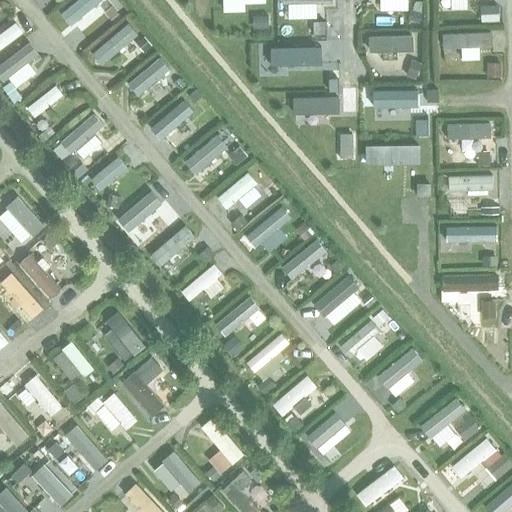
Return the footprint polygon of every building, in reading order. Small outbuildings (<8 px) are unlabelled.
[(77,0),(61,14),(72,27),(102,0),(77,0)] [(396,0),(397,8),(416,7),(415,0),(396,0)] [(117,3),(104,11),(111,21),(124,13),(117,3)] [(497,20),(498,5),(482,4),(481,19),(497,20)] [(268,26),(268,15),(253,15),(253,27),(268,26)] [(128,21),(93,54),(104,66),(139,32),(128,21)] [(327,40),(327,22),(310,22),(310,40),(327,40)] [(0,34),(0,50),(26,35),(19,23),(0,34)] [(444,50),(463,51),(463,59),(481,60),(482,45),(493,46),(494,33),(445,30),(444,50)] [(415,51),(415,33),(369,33),(369,55),(397,55),(397,51),(415,51)] [(0,76),(5,83),(41,55),(30,41),(0,64),(0,76)] [(132,78),(141,89),(170,68),(162,56),(132,78)] [(502,77),(502,61),(488,61),(488,77),(502,77)] [(27,106),(34,117),(66,96),(58,85),(27,106)] [(184,99),(153,126),(163,137),(194,111),(184,99)] [(58,144),(73,160),(101,136),(86,120),(58,144)] [(449,120),(448,137),(492,139),(493,123),(449,120)] [(185,161),(194,171),(206,162),(205,161),(226,143),(218,133),(185,161)] [(492,162),(490,148),(476,149),(478,164),(492,162)] [(119,154),(92,178),(102,189),(129,166),(119,154)] [(70,169),(84,175),(88,165),(74,159),(70,169)] [(216,196),(225,209),(260,184),(251,171),(216,196)] [(496,174),(448,174),(448,196),(496,196),(496,174)] [(151,191),(122,214),(131,226),(160,203),(151,191)] [(16,198),(0,215),(0,218),(28,244),(46,225),(16,198)] [(278,226),(287,217),(278,207),(249,233),(266,252),(286,235),(278,226)] [(167,269),(198,237),(184,223),(153,255),(167,269)] [(447,241),(498,243),(499,227),(448,224),(447,241)] [(45,254),(59,243),(51,233),(37,243),(45,254)] [(319,237),(286,263),(296,275),(328,249),(319,237)] [(20,261),(51,299),(65,288),(34,251),(20,261)] [(191,300),(205,288),(213,297),(230,282),(213,263),(182,290),(191,300)] [(501,290),(502,272),(444,269),(442,303),(459,304),(460,287),(501,290)] [(326,316),(361,286),(349,272),(314,302),(326,316)] [(10,306),(32,324),(47,305),(25,288),(10,306)] [(219,320),(227,331),(261,306),(253,295),(219,320)] [(476,322),(476,300),(459,301),(459,322),(476,322)] [(378,334),(392,321),(382,309),(341,345),(352,358),(360,351),(368,359),(386,343),(378,334)] [(118,310),(107,320),(112,326),(105,333),(128,359),(146,343),(118,310)] [(272,356),(288,343),(280,333),(246,362),(262,380),(280,365),(272,356)] [(74,340),(51,357),(72,385),(95,367),(74,340)] [(389,383),(423,360),(414,347),(380,371),(389,383)] [(153,353),(122,381),(152,415),(184,386),(170,370),(169,370),(153,353)] [(427,365),(421,375),(432,383),(438,372),(427,365)] [(23,385),(48,417),(64,405),(38,373),(23,385)] [(307,373),(272,404),(282,416),(318,384),(307,373)] [(88,404),(111,435),(136,417),(116,390),(102,401),(99,396),(88,404)] [(433,438),(467,408),(455,395),(421,425),(433,438)] [(305,396),(292,409),(300,417),(314,405),(305,396)] [(0,424),(13,445),(25,437),(1,399),(0,399),(0,424)] [(306,435),(315,446),(346,419),(337,408),(306,435)] [(293,410),(283,416),(292,430),(302,424),(293,410)] [(462,437),(482,429),(475,413),(455,421),(462,437)] [(214,415),(201,426),(220,448),(208,459),(221,474),(246,453),(214,415)] [(66,434),(97,469),(109,459),(78,423),(66,434)] [(487,434),(451,465),(462,477),(497,446),(487,434)] [(499,477),(511,466),(511,460),(499,446),(484,460),(499,477)] [(156,467),(184,499),(203,482),(175,450),(156,467)] [(60,498),(70,488),(39,457),(19,478),(27,487),(38,476),(60,498)] [(395,462),(357,494),(367,506),(405,474),(395,462)] [(257,511),(259,511),(240,490),(251,480),(242,471),(222,490),(242,511),(257,511)] [(511,482),(482,509),(484,511),(505,511),(511,506),(511,482)] [(161,511),(134,484),(126,492),(146,511),(161,511)] [(0,496),(0,498),(12,511),(29,511),(10,489),(0,496)] [(397,511),(406,511),(410,510),(400,495),(390,501),(397,511)] [(206,497),(198,509),(202,511),(216,511),(220,507),(206,497)]
